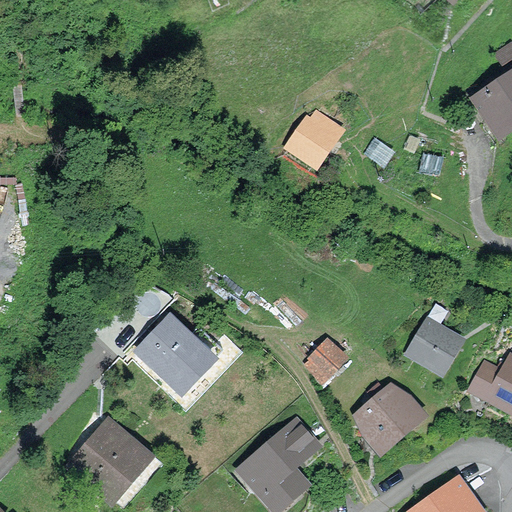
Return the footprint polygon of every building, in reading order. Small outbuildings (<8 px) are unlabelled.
[(208,0),(212,10),(229,3),(227,0),(208,0)] [(494,55),(502,66),(511,59),(511,45),(511,44),(494,55)] [(476,103),(499,136),(511,127),(511,69),(490,84),(494,90),(476,103)] [(308,121),(289,148),(312,165),(337,129),(319,115),(312,124),(308,121)] [(138,353),(182,394),(223,351),(198,327),(187,338),(170,321),(138,353)] [(428,324),(410,354),(438,371),(456,340),(428,324)] [(327,343),(318,351),(336,369),(345,361),(327,343)] [(328,378),(336,369),(318,351),(305,366),(320,384),(327,377),(328,378)] [(484,369),(474,388),(511,408),(511,363),(502,379),(484,369)] [(367,435),(379,450),(420,416),(407,401),(391,390),(359,418),(367,435)] [(109,425),(73,467),(110,499),(146,457),(109,425)] [(274,506),(300,484),(286,468),(312,446),(295,427),(244,472),(274,506)] [(477,511),(459,485),(432,504),(437,511),(477,511)]
